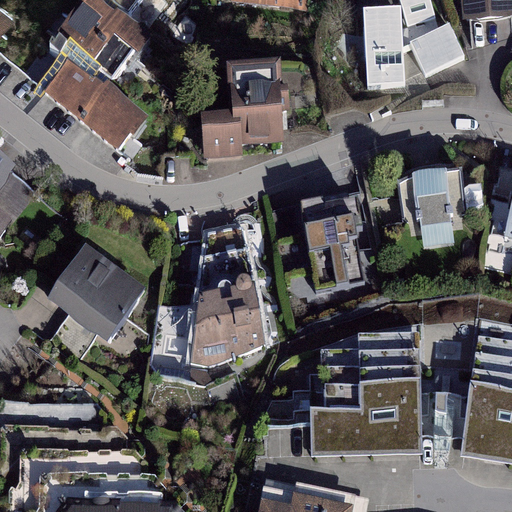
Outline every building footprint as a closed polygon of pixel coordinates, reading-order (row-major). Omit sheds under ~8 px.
[(0,0),(0,11),(10,0),(0,0)] [(113,0),(89,0),(67,25),(123,74),(155,37),(113,0)] [(123,0),(139,12),(148,0),(123,0)] [(442,0),(407,0),(415,20),(446,9),(442,0)] [(407,3),(362,5),(366,92),(411,90),(407,3)] [(457,19),(417,40),(432,68),(472,47),(457,19)] [(78,51),(49,84),(122,149),(151,116),(78,51)] [(204,110),(207,159),(249,157),(248,141),(295,138),(290,53),(234,57),(237,108),(204,110)] [(0,191),(15,171),(0,159),(0,191)] [(411,222),(425,221),(425,231),(459,227),(458,218),(472,217),(468,170),(453,172),(452,167),(419,170),(420,175),(406,176),(411,222)] [(319,207),(297,212),(315,293),(362,283),(352,234),(361,232),(355,205),(320,212),(319,207)] [(272,344),(248,228),(211,237),(197,359),(216,365),(272,344)] [(96,237),(53,291),(112,338),(155,284),(96,237)] [(185,241),(184,259),(207,261),(208,243),(185,241)] [(196,314),(164,313),(162,387),(195,388),(196,314)] [(428,438),(424,322),(322,326),(325,442),(428,438)] [(511,345),(476,339),(456,457),(511,466),(511,345)] [(184,511),(184,509),(166,502),(166,474),(149,474),(149,452),(130,452),(130,427),(7,426),(7,489),(27,489),(27,509),(49,509),(49,511),(184,511)] [(269,459),(312,457),(311,435),(268,437),(269,459)] [(301,485),(299,497),(269,491),(265,511),(358,511),(362,496),(301,485)]
